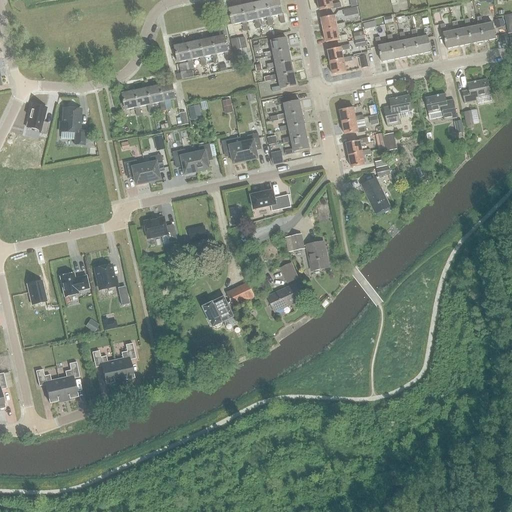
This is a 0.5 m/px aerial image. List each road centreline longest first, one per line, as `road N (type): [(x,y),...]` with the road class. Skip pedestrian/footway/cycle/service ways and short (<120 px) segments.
road 1 (residential): [(0,254),(114,228),(120,212),(131,209),(331,164)]
road 2 (residential): [(23,88),(78,90),(121,77),(157,10),(192,0)]
road 3 (residential): [(317,95),(511,54)]
road 4 (residential): [(32,433),(0,284)]
